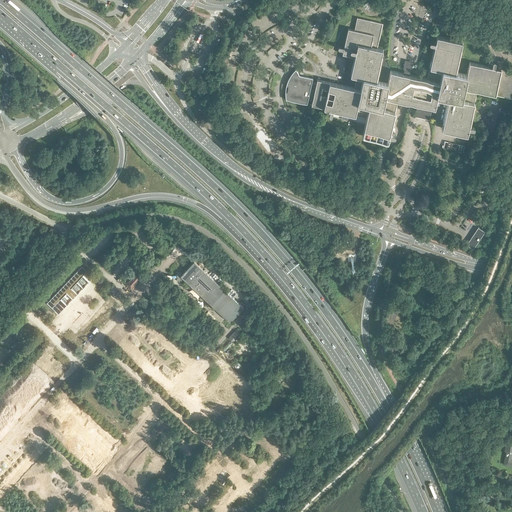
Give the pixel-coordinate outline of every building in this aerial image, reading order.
[(366,0),(362,4),(364,7),(366,9),(366,8),(369,11),(372,7),(370,5),(370,4),(369,2),(368,3),(366,0)] [(285,89),(285,92),(285,95),(285,99),(286,99),(286,98),(307,103),(308,98),(313,99),(311,104),(330,108),(329,110),(329,112),(329,113),(329,114),(330,114),(331,115),(331,114),(332,114),(332,113),(333,109),(364,116),(367,117),(362,135),(388,141),(389,135),(393,136),(394,136),(395,136),(395,135),(395,134),(395,133),(394,133),(392,132),(390,132),(394,116),(398,98),(399,99),(422,104),(421,109),(418,109),(416,115),(421,116),(422,116),(428,118),(429,116),(430,112),(427,111),(427,110),(428,105),(435,107),(436,101),(438,95),(449,97),(447,103),(444,116),(442,128),(448,129),(467,134),(469,127),(473,128),(474,128),(475,127),(474,126),(473,125),(470,125),(472,116),(473,110),(474,106),(477,91),(511,98),(511,71),(497,68),(495,68),(496,66),(496,64),(496,63),(495,62),(494,62),(493,63),(492,67),(489,67),(470,62),(467,75),(456,72),(463,41),(437,35),(436,42),(432,41),(431,41),(430,41),(430,42),(430,43),(430,44),(431,44),(435,45),(427,78),(409,74),(410,70),(411,70),(412,67),(413,62),(405,60),(404,64),(403,68),(404,68),(403,73),(390,70),(388,82),(386,82),(390,67),(385,66),(387,60),(385,59),(386,56),(383,56),(377,80),(376,79),(383,49),(377,47),(383,23),(376,21),(357,17),(357,19),(354,29),(348,28),(344,46),(340,45),(339,45),(338,46),(338,47),(338,48),(339,48),(340,49),(343,49),(343,53),(355,56),(351,73),(351,74),(351,75),(350,80),(351,80),(355,81),(354,85),(354,87),(317,79),(316,82),(312,81),(313,78),(303,75),(300,75),(300,74),(299,74),(299,73),(298,71),(297,71),(297,70),(296,69),(296,68),(294,71),(291,73),(290,76),(288,79),(287,82),(286,85),(285,89)] [(445,141),(444,145),(442,145),(442,147),(443,148),(463,153),(465,146),(445,141)] [(330,179),(333,176),(317,160),(307,170),(315,178),(318,175),(322,179),(323,177),(331,186),(334,183),(330,179)] [(483,228),(482,229),(478,227),(466,244),(473,249),(485,231),(484,231),(487,226),(485,224),(487,221),(474,213),(470,219),(483,228)] [(180,275),(211,304),(230,322),(237,313),(244,307),(225,289),(194,261),(180,275)] [(82,265),(47,302),(52,307),(60,298),(67,304),(89,281),(83,275),(87,270),(82,265)] [(144,275),(138,270),(125,284),(131,289),(144,275)] [(229,337),(233,341),(240,334),(235,330),(229,337)] [(169,425),(164,420),(150,434),(156,440),(169,425)] [(503,464),(511,465),(511,440),(506,439),(504,452),(505,452),(503,464)]
